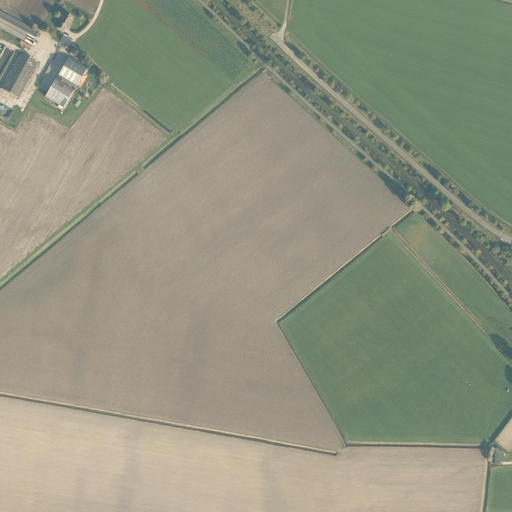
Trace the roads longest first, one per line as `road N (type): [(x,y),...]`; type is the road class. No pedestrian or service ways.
road 1 (unclassified): [(198,0),(511,300)]
road 2 (unclassified): [(511,240),(470,213),(278,42)]
